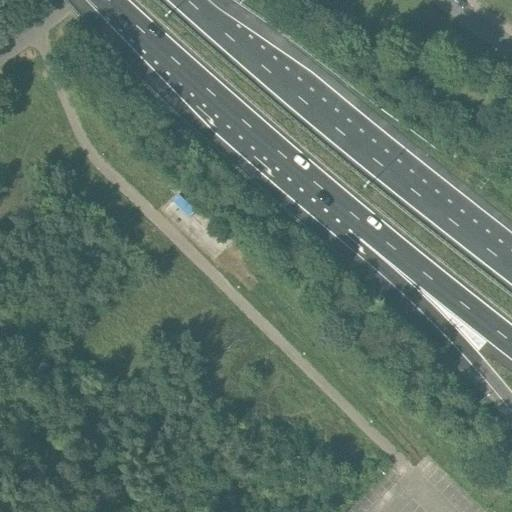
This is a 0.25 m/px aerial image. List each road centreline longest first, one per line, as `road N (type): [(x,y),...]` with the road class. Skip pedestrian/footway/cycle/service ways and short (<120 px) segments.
road 1 (trunk): [(511,265),(188,0)]
road 2 (trunk): [(106,0),(361,221)]
road 3 (trunk): [(361,221),(511,403)]
road 4 (trunk): [(361,221),(511,344)]
